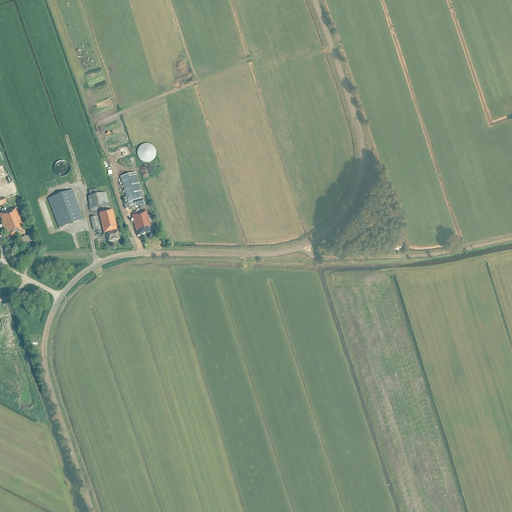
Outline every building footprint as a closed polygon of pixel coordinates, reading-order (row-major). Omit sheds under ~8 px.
[(110,144),(126,140),(125,134),(109,138),(110,144)] [(137,155),(137,158),(139,160),(141,162),(143,163),(146,163),(148,163),(151,162),(153,161),(155,159),(156,156),(156,154),(156,151),(154,149),(153,147),(151,145),(148,145),(146,144),(143,145),(141,146),(139,148),(138,150),(137,153),(137,155)] [(133,209),(132,207),(135,207),(139,206),(140,209),(145,207),(135,173),(120,178),(128,203),(124,205),(125,210),(129,209),(129,210),(133,209)] [(0,185),(12,183),(10,176),(0,178),(0,185)] [(72,190),(48,199),(59,229),(83,220),(72,190)] [(88,194),(89,193),(90,197),(88,198),(90,206),(88,206),(89,211),(96,210),(96,208),(109,205),(106,193),(98,195),(96,190),(88,192),(88,194)] [(21,238),(19,239),(22,247),(32,243),(29,235),(25,237),(24,235),(26,235),(16,208),(0,213),(0,219),(1,219),(2,222),(1,223),(8,241),(20,237),(21,238)] [(108,243),(119,240),(112,211),(99,214),(103,234),(106,233),(108,243)] [(150,227),(154,226),(152,216),(148,217),(146,211),(131,216),(137,237),(152,232),(150,227)] [(93,230),(98,229),(95,217),(90,218),(93,230)]
